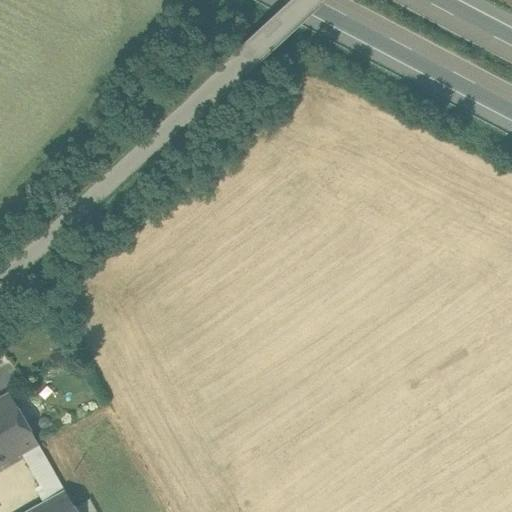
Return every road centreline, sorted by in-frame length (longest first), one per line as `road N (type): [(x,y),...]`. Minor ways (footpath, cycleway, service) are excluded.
road 1 (tertiary): [(306,0),(0,282)]
road 2 (motorway): [(322,0),(511,99)]
